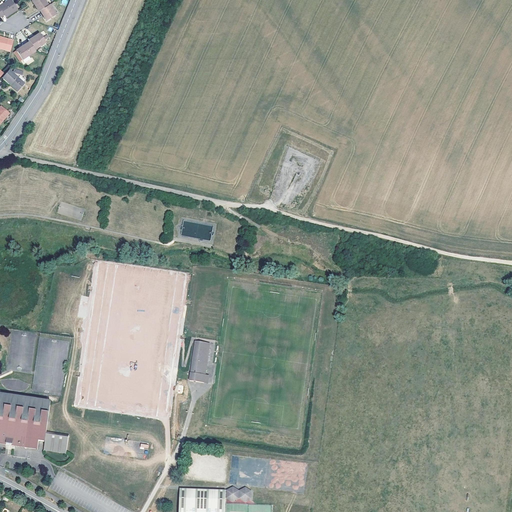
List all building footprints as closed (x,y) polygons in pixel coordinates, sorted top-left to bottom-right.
[(17,9),(11,0),(9,0),(0,6),(0,16),(0,17),(4,15),(6,17),(17,9)] [(39,11),(48,5),(44,0),(32,0),(31,1),(39,12),(39,11)] [(48,5),(39,11),(46,21),(56,14),(49,4),(48,5)] [(29,42),(34,50),(46,42),(39,33),(28,40),(29,42)] [(0,48),(10,52),(14,40),(4,38),(4,39),(0,37),(0,48)] [(24,47),(17,52),(22,60),(35,51),(34,50),(29,42),(23,46),(24,47)] [(12,73),(9,70),(2,78),(17,91),(24,84),(17,77),(19,75),(22,76),(23,72),(14,69),(12,73)] [(0,123),(9,113),(0,106),(0,123)] [(287,230),(286,228),(283,230),(278,233),(281,237),(286,234),(284,232),(287,230)] [(205,374),(210,342),(195,340),(190,380),(204,382),(205,374)] [(39,439),(45,440),(47,432),(51,403),(0,395),(0,443),(38,449),(39,439)] [(44,450),(66,453),(69,435),(47,432),(45,440),(44,450)] [(224,511),(225,504),(225,498),(227,498),(232,502),(239,499),(245,502),(251,499),(251,491),(245,487),(239,491),(233,487),(227,490),(180,489),(179,511),(224,511)]
